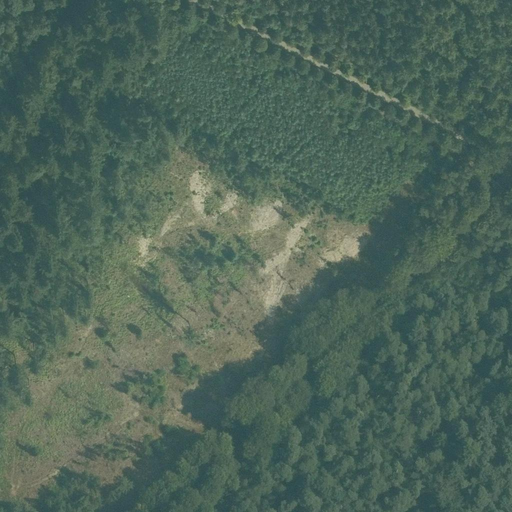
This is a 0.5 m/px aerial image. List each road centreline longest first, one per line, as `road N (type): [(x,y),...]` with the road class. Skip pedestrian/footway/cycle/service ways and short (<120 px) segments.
road 1 (unclassified): [(176,511),(511,174)]
road 2 (unclassified): [(511,164),(192,0)]
